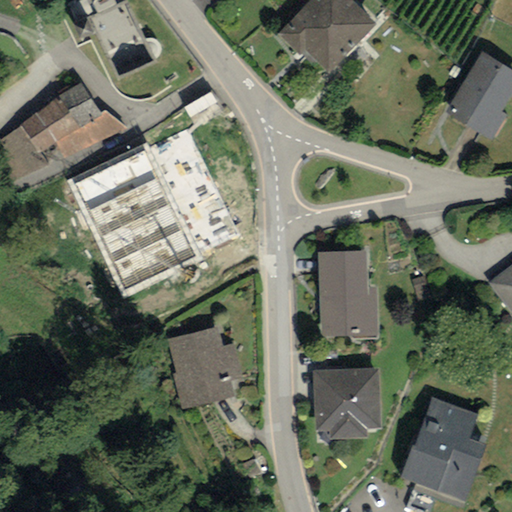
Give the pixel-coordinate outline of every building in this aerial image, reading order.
[(97,24),(118,75),(155,59),(130,0),(119,0),(117,1),(117,0),(94,0),(98,7),(73,18),(79,32),(97,24)] [(355,0),(308,0),(282,30),(328,71),(375,18),(355,0)] [(511,91),(511,66),(482,49),(451,99),(457,102),(451,113),(491,137),(505,113),(501,110),(511,91)] [(79,90),(2,142),(26,177),(120,131),(79,90)] [(146,145),(66,181),(95,240),(173,203),(146,145)] [(201,260),(173,203),(95,240),(122,298),(201,260)] [(366,246),(317,248),(320,333),(377,331),(376,284),(368,285),(366,246)] [(511,263),(488,282),(511,313),(511,263)] [(218,324),(166,336),(182,407),(234,395),(230,378),(241,376),(234,340),(223,343),(218,324)] [(376,364),(313,366),(315,427),(331,426),(332,434),(366,433),(366,424),(379,424),(376,364)] [(477,412),(431,395),(401,476),(464,500),(486,441),(468,434),(477,412)]
